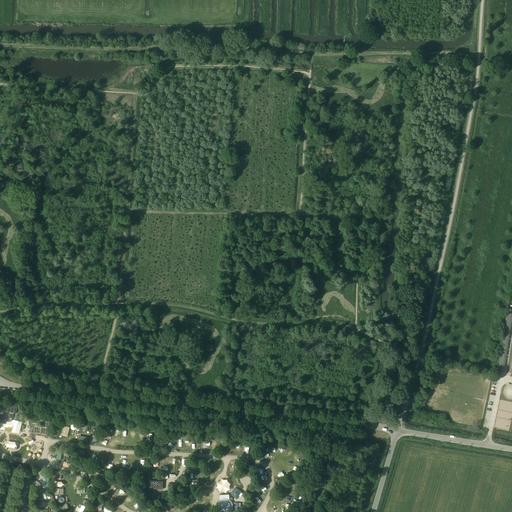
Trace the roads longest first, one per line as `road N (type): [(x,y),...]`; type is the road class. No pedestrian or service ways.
road 1 (track): [(478,60),(421,352)]
road 2 (unclassified): [(511,449),(397,431),(374,511)]
